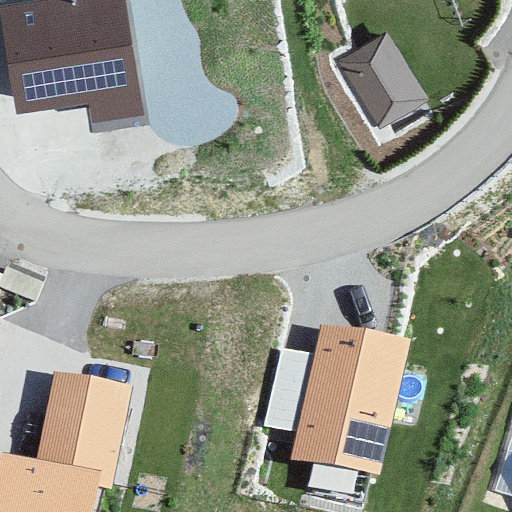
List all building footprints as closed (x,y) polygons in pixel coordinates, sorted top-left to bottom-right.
[(122,0),(27,0),(7,3),(23,98),(91,87),(96,113),(140,105),(122,0)] [(376,129),(429,98),(387,27),(334,58),(376,129)] [(297,431),(292,459),(381,477),(409,338),(320,321),(314,352),(297,431)] [(297,431),(314,352),(280,345),(264,424),(297,431)] [(56,370),(37,458),(105,472),(103,484),(111,486),(132,386),(56,370)] [(97,511),(103,484),(105,472),(37,458),(1,453),(0,461),(0,511),(97,511)]
